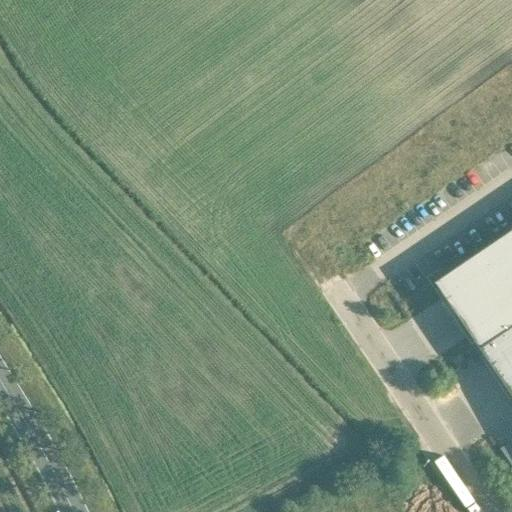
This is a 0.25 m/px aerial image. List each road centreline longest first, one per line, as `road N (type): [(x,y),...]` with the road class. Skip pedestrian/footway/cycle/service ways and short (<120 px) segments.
road 1 (unclassified): [(346,295),(481,511)]
road 2 (unclassified): [(74,511),(0,388)]
